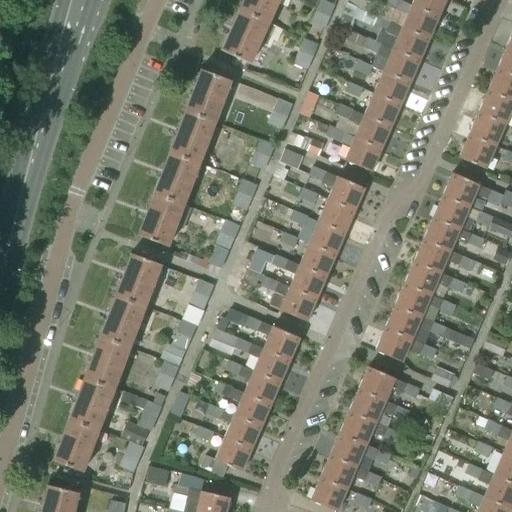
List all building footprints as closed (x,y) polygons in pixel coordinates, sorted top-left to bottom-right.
[(267,23),(277,0),(242,0),(238,10),(267,23)] [(320,0),(318,0),(309,23),(323,29),(333,6),(320,0)] [(384,0),(383,4),(395,9),(398,0),(384,0)] [(428,39),(437,17),(410,5),(398,0),(395,9),(394,11),(405,15),(400,27),(428,39)] [(411,0),(410,5),(437,17),(444,0),(411,0)] [(372,30),(373,27),(378,17),(360,9),(354,22),(372,30)] [(274,27),(267,23),(238,10),(231,26),(230,25),(230,26),(226,34),(227,35),(220,50),(219,49),(219,50),(233,57),(230,63),(244,70),(247,63),(248,64),(257,44),(265,47),(274,27)] [(389,22),(378,17),(373,27),(384,32),(389,22)] [(395,37),(390,49),(418,61),(428,39),(400,27),(389,22),(384,32),(395,37)] [(348,31),(345,40),(363,47),(363,46),(366,39),(348,31)] [(306,69),(316,45),(302,39),(292,63),(306,69)] [(363,46),(377,52),(380,45),(366,39),(363,46)] [(380,45),(377,52),(376,55),(386,59),(381,70),(409,82),(418,61),(390,49),(380,45)] [(511,49),(505,47),(496,69),(511,75),(511,49)] [(373,66),(358,60),(355,67),(369,74),(373,66)] [(511,101),(511,75),(496,69),(486,90),(511,101)] [(213,123),(229,81),(199,70),(198,70),(199,71),(194,86),(193,86),(189,95),(190,96),(184,112),(213,123)] [(372,92),(399,104),(409,82),(381,70),(372,92)] [(363,89),(349,82),(345,90),(360,96),(363,89)] [(504,125),(511,106),(511,101),(486,90),(476,113),(504,125)] [(389,127),(399,104),(372,92),(362,115),(389,127)] [(280,128),(290,105),(276,99),(266,122),(280,128)] [(297,113),(309,118),(313,107),(302,102),(297,113)] [(335,112),(349,118),(352,111),(338,104),(335,112)] [(352,111),(349,118),(348,120),(357,125),(352,137),(380,149),(389,127),(362,115),(352,111)] [(213,123),(184,112),(178,127),(177,127),(173,136),(174,137),(168,153),(198,164),(213,123)] [(504,125),(476,113),(467,134),(495,146),(504,125)] [(327,135),(341,141),(344,134),(330,128),(327,135)] [(370,172),(380,149),(352,137),(344,134),(341,141),(340,143),(348,146),(342,160),(370,172)] [(485,169),(495,146),(467,134),(457,157),(485,169)] [(310,138),(305,151),(317,156),(323,144),(310,138)] [(263,169),(273,145),(259,139),(248,163),(263,169)] [(302,156),(283,148),(278,161),(296,169),(302,156)] [(511,152),(505,149),(502,157),(511,161),(511,152)] [(152,194),(182,205),(198,164),(168,153),(162,168),(161,168),(158,178),(152,194)] [(308,174),(322,180),(325,172),(311,166),(308,174)] [(326,199),(353,210),(363,188),(325,172),(322,180),(321,182),(331,186),(326,199)] [(488,189),(450,173),(441,195),(468,207),(474,195),(483,199),(484,197),(488,189)] [(245,210),(255,186),(241,180),(231,203),(245,210)] [(316,194),(302,188),(298,196),(313,202),(316,194)] [(498,203),(499,202),(502,195),(488,189),(484,197),(498,203)] [(136,235),(166,247),(182,205),(152,194),(146,210),(145,209),(142,219),(143,219),(137,235),(136,234),(136,235)] [(468,207),(441,195),(431,217),(459,228),(464,217),(474,221),(475,219),(478,211),(468,207)] [(316,222),(343,234),(353,210),(326,199),(316,222)] [(306,218),(292,211),(288,219),(302,225),(306,218)] [(475,219),(489,225),(492,217),(478,211),(475,219)] [(469,233),(459,228),(431,217),(422,239),(449,251),(455,238),(464,243),(465,240),(469,233)] [(511,231),(511,225),(492,217),(489,225),(487,229),(509,238),(511,231)] [(228,250),(238,227),(224,220),(213,244),(228,250)] [(306,244),(333,256),(343,234),(316,222),(306,244)] [(257,230),(253,239),(270,247),(275,238),(257,230)] [(297,239),(282,233),(279,240),(293,246),(297,239)] [(483,239),(469,233),(465,240),(480,246),(482,241),(483,240),(483,239)] [(449,251),(422,239),(412,262),(439,274),(445,261),(455,265),(456,263),(459,255),(449,251)] [(297,265),(325,277),(333,256),(306,244),(297,265)] [(220,269),(227,251),(214,246),(207,263),(220,269)] [(491,258),(505,264),(510,252),(496,246),(492,257),(491,258)] [(251,256),(283,270),(287,261),(255,247),(251,256)] [(120,280),(114,296),(143,307),(159,265),(129,254),(128,254),(130,255),(124,270),(123,270),(119,279),(120,280)] [(456,263),(470,269),(473,262),(459,255),(456,263)] [(287,288),(315,300),(325,277),(297,265),(287,261),(283,270),(293,274),(287,288)] [(449,278),(439,274),(412,262),(403,283),(430,295),(435,283),(445,288),(446,285),(449,278)] [(259,288),(260,285),(263,277),(246,270),(241,280),(259,288)] [(277,283),(263,277),(260,285),(274,291),(277,283)] [(446,285),(460,291),(463,284),(449,278),(446,285)] [(212,286),(198,280),(188,303),(202,310),(212,286)] [(278,310),(305,322),(315,300),(287,288),(277,283),(274,291),(273,292),(283,297),(278,310)] [(430,295),(403,283),(393,305),(420,317),(426,305),(436,309),(437,307),(440,299),(430,295)] [(114,296),(108,311),(107,311),(103,321),(104,321),(98,337),(128,348),(143,307),(114,296)] [(454,305),(440,299),(437,307),(451,313),(454,305)] [(188,303),(180,321),(194,327),(196,328),(204,310),(202,310),(188,303)] [(430,322),(420,317),(393,305),(384,327),(411,339),(416,327),(426,331),(427,329),(430,322)] [(243,326),(247,317),(228,309),(224,319),(242,327),(243,326)] [(243,326),(257,332),(261,323),(247,317),(243,326)] [(170,345),(184,351),(194,327),(180,321),(170,345)] [(444,328),(430,322),(427,329),(441,335),(444,328)] [(266,337),(261,349),(288,361),(298,338),(271,326),(270,327),(261,323),(257,332),(257,333),(266,337)] [(384,327),(373,351),(401,362),(407,349),(417,353),(418,351),(421,343),(411,339),(384,327)] [(239,340),(215,329),(208,347),(231,357),(235,349),(239,340)] [(465,336),(450,330),(446,340),(461,346),(465,336)] [(507,341),(488,333),(481,348),(500,356),(507,341)] [(83,378),(112,389),(128,348),(98,337),(92,353),(91,353),(88,362),(89,362),(83,378)] [(248,354),(252,345),(239,340),(235,349),(248,354)] [(435,349),(421,343),(418,351),(432,357),(435,349)] [(256,360),(251,371),(279,383),(288,361),(261,349),(252,345),(248,354),(247,356),(256,360)] [(167,391),(177,367),(163,361),(153,385),(167,391)] [(225,368),(239,374),(242,367),(228,361),(225,368)] [(492,371),(476,364),(471,374),(487,381),(492,371)] [(247,381),(242,393),(269,405),(279,383),(251,371),(242,367),(239,374),(238,377),(247,381)] [(357,389),(384,401),(389,388),(399,392),(400,390),(403,383),(366,367),(357,389)] [(452,375),(434,367),(428,380),(446,388),(452,375)] [(503,384),(511,387),(511,378),(507,376),(503,384)] [(67,419),(96,431),(112,389),(83,378),(77,394),(76,394),(72,403),(73,404),(67,419)] [(219,383),(215,392),(229,398),(232,389),(219,383)] [(403,383),(400,390),(414,396),(417,389),(403,383)] [(237,404),(232,415),(259,427),(269,405),(242,393),(232,389),(229,398),(228,400),(237,404)] [(347,411),(374,423),(379,410),(389,415),(390,412),(393,405),(384,401),(357,389),(347,411)] [(447,407),(451,398),(431,389),(427,399),(447,407)] [(494,406),(508,412),(511,405),(497,398),(494,406)] [(146,401),(135,425),(148,430),(150,431),(160,407),(146,401)] [(206,412),(220,419),(223,411),(209,405),(206,412)] [(393,405),(390,412),(404,418),(408,411),(393,405)] [(259,427),(232,415),(223,411),(220,419),(218,422),(228,426),(222,438),(250,450),(259,427)] [(337,433),(364,445),(370,433),(379,437),(380,434),(384,427),(374,423),(347,411),(337,433)] [(477,417),(474,424),(484,429),(484,428),(487,421),(477,417)] [(50,461),(81,472),(96,431),(67,419),(61,435),(60,435),(57,444),(58,445),(52,460),(51,460),(50,461)] [(148,430),(135,425),(126,421),(119,438),(128,442),(141,447),(148,430)] [(484,428),(498,434),(502,427),(487,421),(484,428)] [(384,427),(380,434),(395,441),(398,433),(384,427)] [(502,427),(498,434),(497,437),(507,441),(502,453),(511,457),(511,431),(502,427)] [(210,441),(213,434),(199,428),(196,435),(210,441)] [(364,445),(337,433),(328,455),(355,467),(360,455),(371,460),(373,457),(371,457),(374,449),(364,445)] [(213,460),(226,465),(240,472),(250,450),(222,438),(213,460)] [(142,448),(141,447),(128,442),(118,465),(132,472),(142,448)] [(475,450),(489,456),(492,449),(478,443),(475,450)] [(374,449),(371,457),(373,457),(385,463),(388,455),(374,449)] [(511,457),(502,453),(492,475),(511,483),(511,457)] [(355,467),(328,455),(318,478),(345,489),(350,477),(360,481),(361,479),(364,471),(355,467)] [(221,477),(226,465),(213,460),(204,456),(199,467),(221,477)] [(465,472),(479,478),(482,471),(468,465),(465,472)] [(167,471),(148,467),(144,482),(164,487),(167,471)] [(415,479),(419,470),(411,467),(407,475),(415,479)] [(364,471),(361,479),(375,485),(379,478),(364,471)] [(482,471),(479,478),(478,481),(488,485),(482,497),(509,509),(511,502),(511,483),(492,475),(482,471)] [(308,500),(335,511),(345,489),(318,478),(308,500)] [(40,511),(39,511),(71,511),(77,493),(45,485),(45,486),(46,486),(42,502),(41,502),(39,511),(40,511)] [(173,494),(188,498),(190,490),(175,486),(173,494)] [(455,494),(469,501),(473,493),(458,487),(455,494)] [(190,490),(188,498),(187,501),(197,503),(194,511),(224,511),(228,498),(200,491),(199,492),(190,490)] [(507,511),(509,509),(482,497),(473,493),(469,501),(468,503),(478,507),(476,511),(507,511)] [(355,494),(352,501),(366,507),(369,500),(355,494)] [(109,501),(106,511),(122,511),(124,504),(109,501)] [(442,511),(445,507),(433,502),(428,511),(442,511)]
